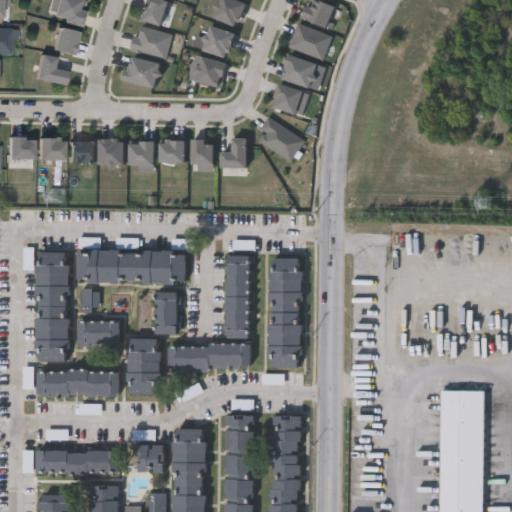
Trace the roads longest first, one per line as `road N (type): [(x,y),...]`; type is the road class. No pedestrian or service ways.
road 1 (tertiary): [(393,0),(347,97),(334,162),(330,511)]
road 2 (residential): [(0,110),(218,112),(242,100)]
